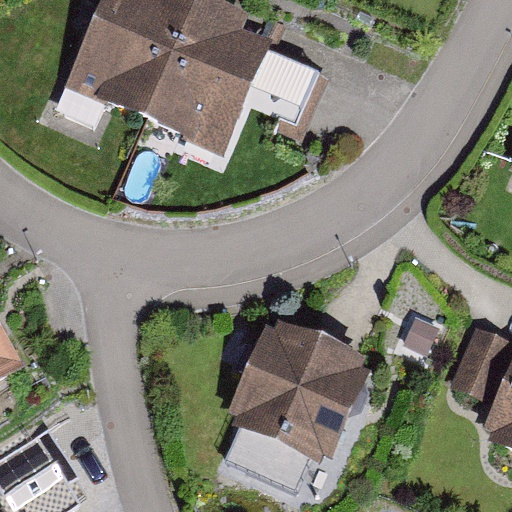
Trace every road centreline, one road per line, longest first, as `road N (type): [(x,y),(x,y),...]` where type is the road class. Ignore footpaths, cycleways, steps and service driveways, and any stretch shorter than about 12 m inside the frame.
road 1 (residential): [(120,259),(185,267),(282,252),(375,197),(442,112),(507,0)]
road 2 (residential): [(120,259),(111,297),(119,376),(151,511)]
road 3 (residential): [(0,201),(120,259)]
